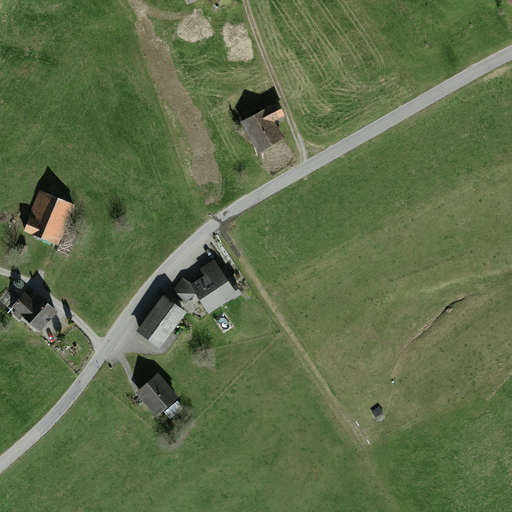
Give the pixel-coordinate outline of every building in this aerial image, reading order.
[(274,103),(236,123),(252,155),(279,142),(270,125),(282,119),(274,103)] [(38,195),(22,236),(54,248),(69,207),(38,195)] [(189,288),(180,281),(170,296),(182,305),(188,300),(203,318),(233,298),(212,264),(197,272),(199,280),(189,288)] [(26,293),(7,313),(32,336),(51,315),(26,293)] [(158,299),(133,332),(157,349),(181,316),(158,299)] [(155,379),(133,394),(151,419),(172,404),(155,379)]
